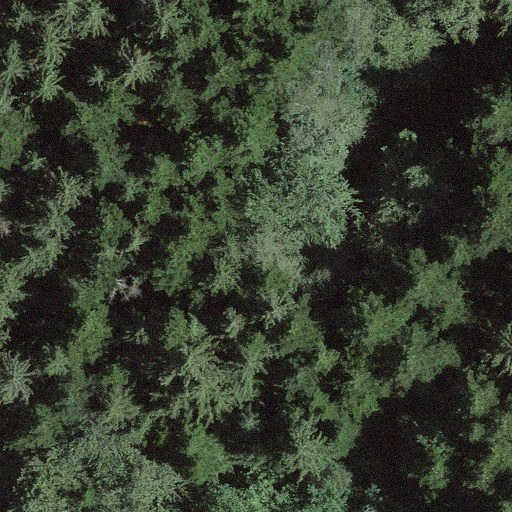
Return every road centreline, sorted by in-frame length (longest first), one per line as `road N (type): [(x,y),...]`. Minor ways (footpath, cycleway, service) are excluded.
road 1 (track): [(0,234),(104,0)]
road 2 (track): [(237,511),(0,453)]
